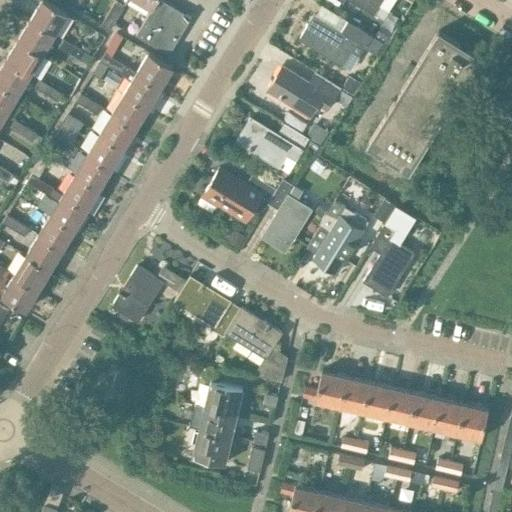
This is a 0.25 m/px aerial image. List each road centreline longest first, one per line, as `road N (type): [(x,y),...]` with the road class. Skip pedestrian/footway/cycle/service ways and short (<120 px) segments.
road 1 (residential): [(511,362),(330,321),(141,212)]
road 2 (residential): [(0,428),(141,212)]
road 3 (residential): [(141,212),(264,3)]
road 4 (residential): [(135,511),(0,428)]
